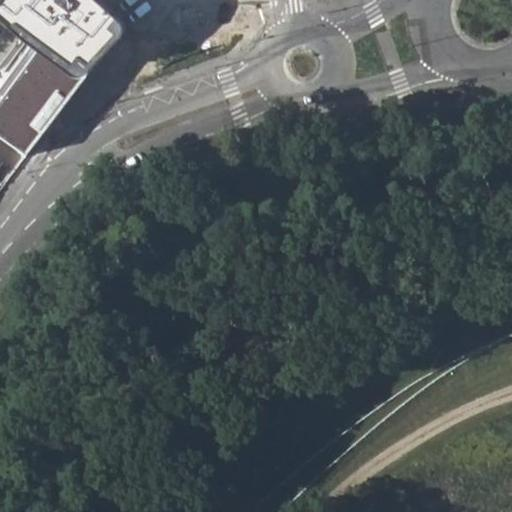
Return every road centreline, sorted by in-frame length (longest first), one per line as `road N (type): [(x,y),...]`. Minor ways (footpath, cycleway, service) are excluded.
road 1 (residential): [(0,252),(53,194),(126,142),(275,84)]
road 2 (track): [(323,511),(340,489),(453,416),(511,391)]
road 3 (residential): [(330,86),(366,88),(457,60)]
